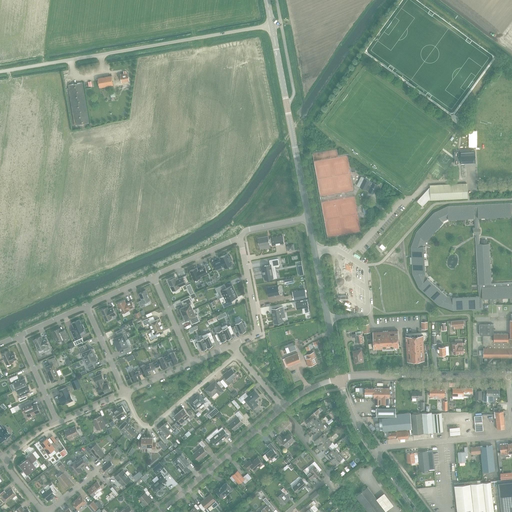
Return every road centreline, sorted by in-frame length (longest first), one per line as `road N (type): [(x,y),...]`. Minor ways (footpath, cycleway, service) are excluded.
road 1 (unclassified): [(0,73),(271,24)]
road 2 (tertiary): [(307,218),(271,24)]
road 3 (unclassified): [(339,379),(508,376)]
road 4 (tertiary): [(339,379),(307,218)]
road 5 (residential): [(163,511),(282,408)]
road 6 (residential): [(234,354),(153,425),(133,415),(125,393)]
road 7 (unclassified): [(374,452),(511,436)]
road 8 (residential): [(291,511),(333,478),(293,418)]
road 9 (residential): [(233,345),(257,336),(237,241)]
